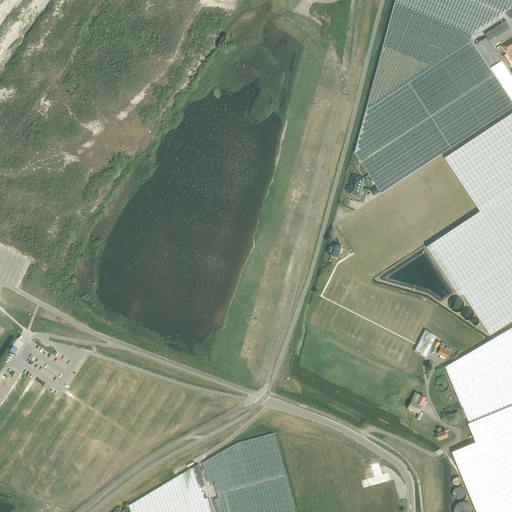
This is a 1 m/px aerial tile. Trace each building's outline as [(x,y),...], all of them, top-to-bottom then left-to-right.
[(511,0),(397,0),(354,152),(376,186),(380,192),(381,193),(511,107),(511,76),(502,61),(501,61),(491,68),(475,44),(473,40),(472,35),(472,34),(511,6),(511,0)] [(500,42),(502,45),(511,39),(511,40),(511,29),(506,21),(485,34),(487,37),(493,46),(500,42)] [(475,44),(491,68),(501,61),(502,61),(493,46),(487,37),(475,44)] [(511,50),(511,40),(511,39),(502,45),(504,48),(506,52),(507,53),(511,50)] [(511,63),(511,62),(506,54),(503,56),(509,65),(511,63)] [(511,111),(473,137),(443,156),(477,207),(479,210),(511,188),(511,111)] [(358,196),(363,178),(353,175),(350,187),(348,186),(347,191),(349,191),(348,193),(351,193),(350,194),(352,194),(358,196)] [(380,192),(376,186),(370,190),(374,196),(380,192)] [(427,246),(426,247),(459,296),(463,293),(490,335),(511,319),(511,188),(479,210),(480,212),(427,246)] [(338,257),(341,245),(332,243),(330,248),(329,248),(328,254),(338,257)] [(449,306),(450,309),(452,311),(455,312),(457,312),(460,311),(462,310),(463,308),(464,305),(464,303),(463,300),(461,298),(459,297),(456,297),(454,298),(451,299),(450,301),(449,304),(449,306)] [(462,315),(463,317),(464,319),(467,320),(469,320),(471,319),(473,317),(474,315),(474,313),(473,311),(471,309),(469,308),(467,308),(465,309),(463,310),(462,313),(462,315)] [(511,327),(445,367),(455,390),(469,422),(511,404),(511,327)] [(417,346),(414,351),(425,357),(427,354),(430,348),(435,351),(439,343),(434,340),(436,336),(425,329),(418,344),(417,346)] [(17,338),(11,347),(18,351),(23,343),(17,338)] [(437,353),(441,356),(445,358),(450,349),(446,347),(445,349),(443,347),(447,344),(442,342),(440,346),(438,349),(439,350),(437,353)] [(439,391),(441,392),(444,392),(446,391),(448,389),(449,387),(450,384),(449,382),(448,379),(446,378),(443,377),(441,377),(438,378),(436,380),(435,382),(435,385),(435,387),(437,389),(439,391)] [(414,392),(410,400),(406,408),(415,412),(418,413),(422,406),(424,407),(427,402),(424,400),(425,397),(414,392)] [(476,442),(452,452),(455,459),(457,463),(476,511),(511,511),(511,404),(469,422),(468,423),(476,442)] [(451,424),(461,419),(458,412),(451,415),(450,413),(447,415),(448,416),(447,417),(451,424)] [(439,440),(448,436),(445,430),(442,431),(440,428),(437,429),(438,433),(436,433),(439,440)] [(295,511),(274,433),(237,443),(202,463),(207,482),(213,481),(218,498),(212,499),(216,511),(295,511)] [(197,464),(190,468),(164,484),(131,504),(128,506),(130,511),(212,511),(207,498),(204,499),(201,490),(200,488),(205,486),(201,475),(199,468),(197,464)] [(452,482),(453,484),(455,486),(457,486),(459,486),(460,484),(461,483),(461,481),(461,479),(459,477),(457,477),(455,477),(453,478),(452,480),(452,482)] [(458,500),(461,500),(463,499),(465,497),(466,495),(466,492),(465,490),(463,488),(461,487),(458,487),(455,488),(453,489),(452,492),(452,495),(453,497),(455,499),(458,500)] [(452,511),(473,511),(473,510),(472,507),(470,504),(468,502),(465,501),(461,501),(458,502),(456,504),(454,507),(453,510),(452,511)]
